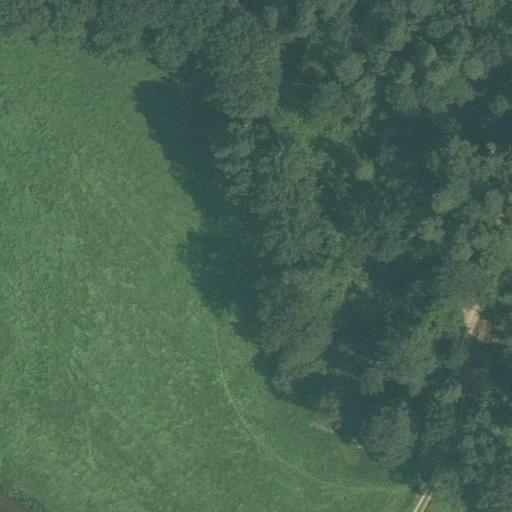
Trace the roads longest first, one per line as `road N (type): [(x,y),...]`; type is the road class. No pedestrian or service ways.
road 1 (track): [(476,305),(298,0)]
road 2 (track): [(412,511),(441,463),(476,305)]
